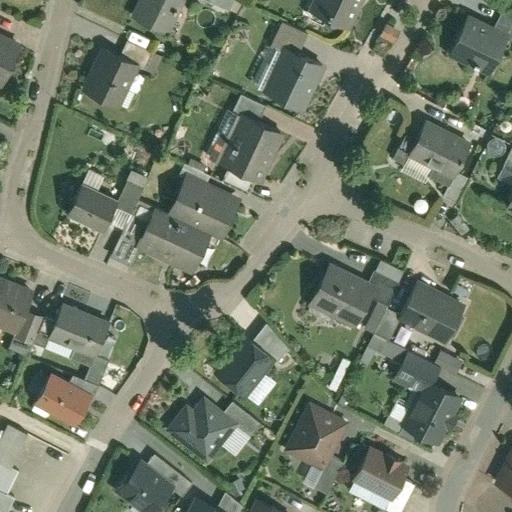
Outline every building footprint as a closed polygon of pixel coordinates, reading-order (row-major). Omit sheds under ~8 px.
[(181,0),(134,0),(130,9),(169,27),(181,0)] [(359,0),(313,0),(310,9),(349,26),(359,0)] [(511,14),(500,9),(490,28),(507,37),(511,39),(511,14)] [(399,30),(405,17),(391,10),(385,23),(399,30)] [(467,16),(446,56),(486,77),(507,37),(490,28),(467,16)] [(285,46),(299,53),(308,35),(280,21),(270,43),(283,49),(285,46)] [(0,80),(20,41),(0,30),(0,80)] [(128,37),(122,51),(139,58),(144,60),(150,46),(128,37)] [(122,51),(99,41),(80,84),(121,101),(139,58),(122,51)] [(283,49),(263,91),(300,109),(322,64),(299,53),(285,46),(283,49)] [(240,114),(259,122),(266,107),(241,95),(234,111),(240,114)] [(471,136),(426,113),(404,157),(449,180),(471,136)] [(240,114),(219,163),(228,167),(257,180),(261,182),(283,132),(259,122),(240,114)] [(494,178),(511,187),(511,144),(511,145),(494,178)] [(136,152),(133,160),(146,166),(149,158),(136,152)] [(187,170),(205,179),(209,172),(174,155),(167,170),(183,177),(187,170)] [(79,177),(95,185),(102,172),(85,164),(79,177)] [(116,194),(114,199),(130,207),(146,172),(130,165),(116,194)] [(250,195),(257,180),(228,167),(221,182),(250,195)] [(183,177),(167,211),(210,231),(221,237),(241,196),(205,179),(187,170),(183,177)] [(79,177),(65,210),(102,226),(114,199),(116,194),(95,185),(79,177)] [(155,205),(136,246),(191,272),(210,231),(167,211),(155,205)] [(378,260),(368,280),(375,283),(393,292),(403,272),(378,260)] [(368,280),(330,262),(308,308),(353,330),(375,283),(368,280)] [(37,285),(0,268),(0,321),(17,329),(30,302),(37,285)] [(465,304),(418,281),(397,321),(444,345),(465,304)] [(48,310),(36,338),(90,362),(96,349),(112,315),(57,290),(48,310)] [(48,310),(30,302),(17,329),(36,338),(48,310)] [(266,322),(250,340),(275,357),(277,360),(288,346),(266,322)] [(30,350),(36,338),(17,329),(11,342),(30,350)] [(368,347),(401,363),(408,347),(376,331),(368,347)] [(241,334),(213,371),(245,394),(275,357),(250,340),(241,334)] [(109,355),(96,349),(90,362),(85,372),(99,378),(109,355)] [(392,380),(416,392),(425,375),(401,363),(392,380)] [(71,374),(53,365),(36,397),(78,420),(95,387),(71,374)] [(74,367),(71,374),(95,387),(100,379),(99,378),(85,372),(74,367)] [(436,443),(461,392),(425,375),(416,392),(400,426),(436,443)] [(219,445),(235,426),(219,413),(202,397),(193,408),(187,403),(167,426),(206,460),(219,445)] [(232,398),(219,413),(235,426),(219,445),(233,456),(261,424),(232,398)] [(347,422),(308,404),(284,452),(313,466),(324,471),(347,422)] [(0,511),(4,511),(11,499),(4,496),(15,473),(9,470),(26,437),(0,424),(0,511)] [(511,444),(492,486),(511,495),(511,444)] [(369,451),(352,482),(354,484),(391,504),(404,480),(408,472),(400,468),(403,461),(386,452),(383,459),(369,451)] [(154,457),(143,468),(172,492),(176,496),(186,484),(154,457)] [(137,463),(111,493),(133,511),(154,511),(172,492),(143,468),(137,463)] [(324,471),(313,466),(304,485),(315,490),(324,471)] [(402,511),(417,486),(404,480),(391,504),(386,511),(402,511)] [(385,511),(386,511),(391,504),(354,484),(350,493),(385,511)] [(222,495),(213,511),(215,511),(235,511),(237,507),(222,495)] [(280,511),(255,500),(248,511),(280,511)] [(215,511),(213,511),(193,501),(188,511),(215,511)]
